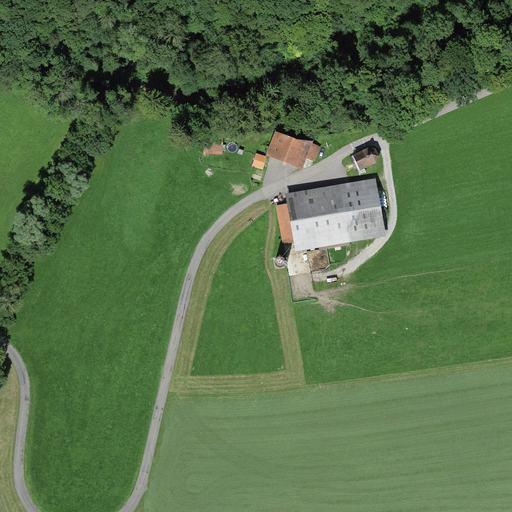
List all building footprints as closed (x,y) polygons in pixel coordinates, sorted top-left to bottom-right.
[(299,141),(277,132),(267,156),(304,171),(309,159),(316,162),(322,147),(314,144),(314,142),(299,141)] [(223,137),(205,136),(204,153),(222,154),(223,137)] [(359,168),(361,172),(376,165),(380,157),(376,149),(369,148),(353,156),(355,160),(351,162),(355,169),(359,168)] [(265,166),(267,157),(258,155),(256,164),(265,166)] [(376,179),(285,195),(295,252),(386,236),(376,179)]
